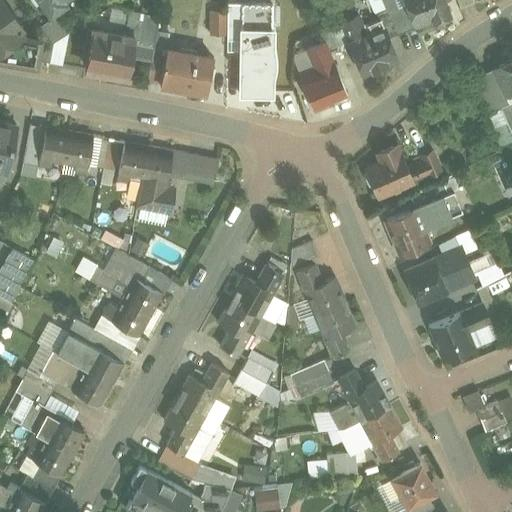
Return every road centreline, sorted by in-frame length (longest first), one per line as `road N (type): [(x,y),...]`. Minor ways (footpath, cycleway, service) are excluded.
road 1 (residential): [(77,511),(244,204),(310,151)]
road 2 (residential): [(310,151),(0,86)]
road 3 (residential): [(422,392),(310,151)]
road 4 (residential): [(310,151),(357,129),(511,17)]
road 5 (residential): [(478,505),(422,392)]
